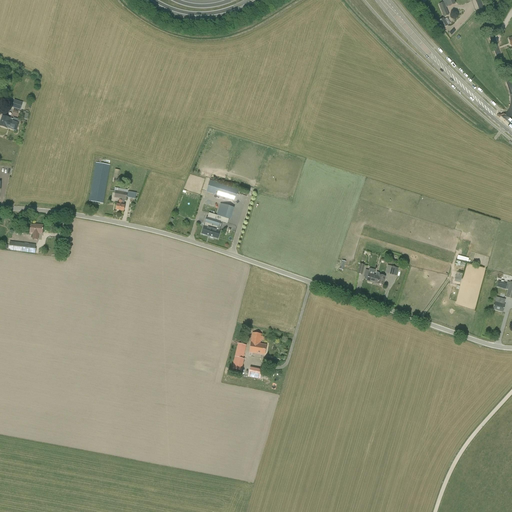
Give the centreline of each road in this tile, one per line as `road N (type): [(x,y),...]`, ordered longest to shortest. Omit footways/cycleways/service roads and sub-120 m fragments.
road 1 (unclassified): [(511,348),(163,233),(0,208)]
road 2 (unclassified): [(435,511),(457,456),(511,391)]
